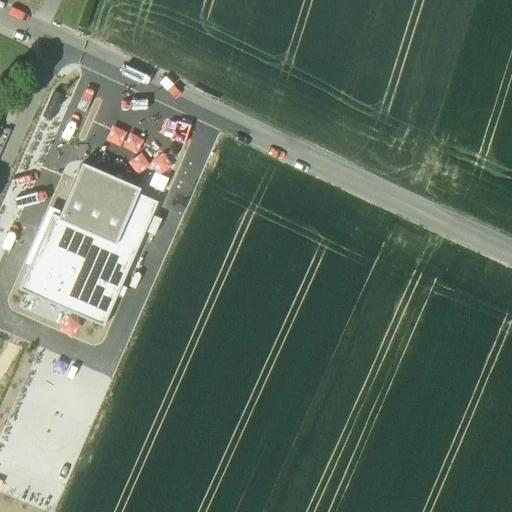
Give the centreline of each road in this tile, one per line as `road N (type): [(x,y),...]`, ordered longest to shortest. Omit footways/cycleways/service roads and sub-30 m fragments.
road 1 (tertiary): [(511,253),(0,15)]
road 2 (track): [(0,174),(57,42)]
